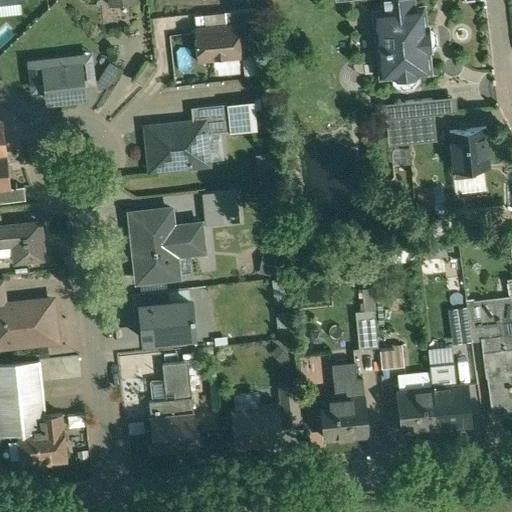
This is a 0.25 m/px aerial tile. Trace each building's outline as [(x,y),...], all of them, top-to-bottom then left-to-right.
[(412,0),(384,0),(386,9),(376,11),(382,75),(394,73),(395,80),(402,87),(413,86),(419,78),(418,71),(430,70),(428,50),(433,50),(430,24),(425,24),(424,6),(414,7),(412,0)] [(257,7),(206,13),(207,27),(237,23),(237,24),(258,22),(257,7)] [(207,27),(197,28),(200,58),(240,54),(237,24),(237,23),(207,27)] [(92,50),(26,59),(30,92),(44,90),(46,105),(86,99),(85,87),(97,85),(92,50)] [(156,65),(146,59),(134,78),(144,84),(156,65)] [(433,98),(397,101),(399,117),(407,116),(431,113),(435,113),(433,98)] [(228,102),(192,106),(193,122),(204,121),(205,132),(230,129),(228,102)] [(431,113),(407,116),(410,140),(434,137),(431,113)] [(193,122),(148,127),(152,167),(208,162),(205,132),(204,121),(193,122)] [(485,126),(453,129),(456,168),(457,168),(458,175),(475,173),(474,166),(488,164),(485,126)] [(6,153),(0,153),(0,189),(12,188),(11,186),(7,152),(6,153)] [(25,185),(11,186),(12,188),(0,189),(0,201),(26,198),(25,185)] [(237,188),(205,192),(208,221),(240,218),(237,188)] [(173,208),(133,212),(139,279),(180,275),(177,252),(204,249),(201,222),(174,225),(173,208)] [(43,220),(0,224),(0,244),(19,243),(21,259),(44,256),(42,234),(44,233),(43,220)] [(470,281),(464,282),(467,302),(473,302),(470,281)] [(137,302),(168,300),(167,287),(131,290),(133,309),(138,308),(137,302)] [(511,296),(473,302),(467,302),(472,339),(483,337),(493,336),(491,322),(511,319),(511,296)] [(168,300),(137,302),(138,308),(140,339),(192,335),(189,298),(168,300)] [(7,303),(0,303),(0,346),(0,347),(0,344),(56,338),(53,299),(7,303)] [(377,308),(357,310),(361,347),(380,345),(377,308)] [(511,333),(493,336),(483,337),(488,376),(490,376),(495,415),(511,412),(511,333)] [(354,353),(330,355),(332,380),(336,380),(335,378),(356,376),(354,353)] [(40,358),(0,362),(0,432),(21,430),(43,428),(42,414),(46,413),(40,358)] [(189,360),(164,363),(168,398),(192,396),(189,360)] [(356,376),(335,378),(336,380),(338,398),(320,400),(324,436),(368,431),(362,376),(356,376)] [(467,383),(432,387),(436,423),(471,419),(467,383)] [(296,386),(282,388),(285,422),(299,420),(296,386)] [(432,387),(397,390),(401,427),(436,423),(432,387)] [(168,398),(150,400),(152,417),(151,417),(155,448),(199,444),(195,412),(194,412),(192,396),(168,398)] [(278,403),(233,408),(237,446),(282,441),(278,403)] [(46,413),(42,414),(43,428),(21,430),(24,459),(24,461),(69,456),(64,411),(46,413)] [(21,430),(0,432),(0,434),(0,437),(0,461),(24,459),(21,430)]
